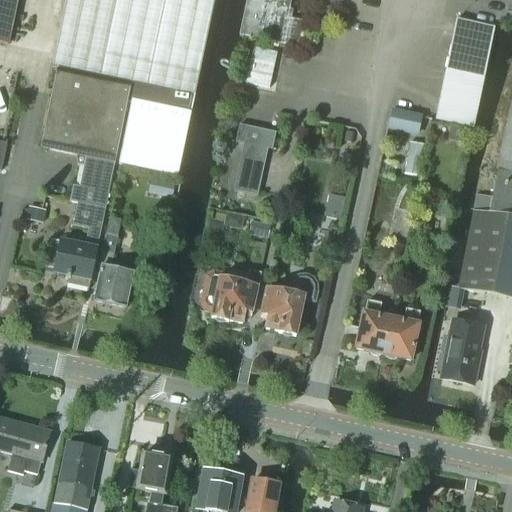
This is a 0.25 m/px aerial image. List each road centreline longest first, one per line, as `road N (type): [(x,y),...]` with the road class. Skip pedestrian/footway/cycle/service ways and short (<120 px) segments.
road 1 (tertiary): [(511,463),(0,349)]
road 2 (unknown): [(0,233),(46,0)]
